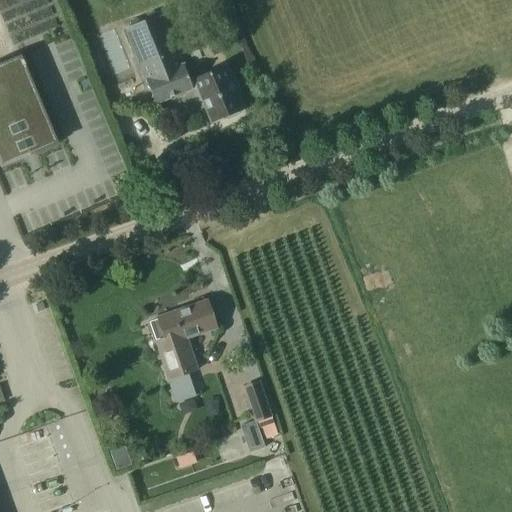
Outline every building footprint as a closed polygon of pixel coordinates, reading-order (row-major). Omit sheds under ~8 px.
[(123,30),(144,80),(143,80),(145,84),(147,84),(156,105),(195,89),(193,86),(192,86),(185,68),(186,67),(185,63),(183,64),(162,13),(123,30)] [(0,64),(0,161),(2,166),(57,143),(20,56),(0,64)] [(195,80),(202,97),(212,122),(240,111),(223,69),(195,80)] [(156,320),(148,322),(155,341),(154,341),(168,380),(187,373),(197,370),(186,338),(216,328),(206,302),(156,319),(156,320)] [(187,373),(168,380),(176,403),(195,396),(187,373)] [(259,382),(243,387),(255,422),(271,416),(259,382)] [(271,416),(255,422),(258,430),(261,428),(265,439),(277,435),(271,416)] [(249,453),(264,448),(255,422),(240,427),(249,453)] [(116,471),(131,466),(125,447),(110,452),(116,471)]
